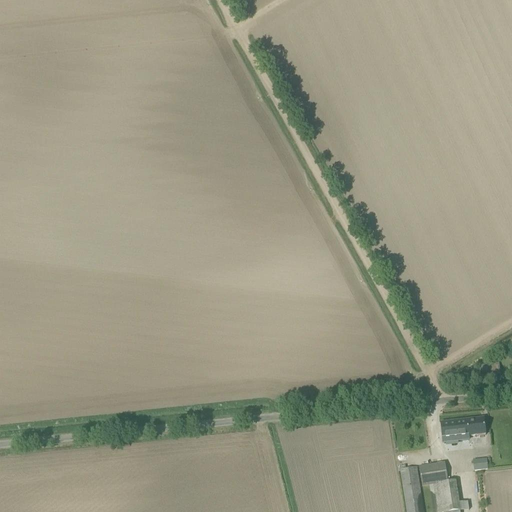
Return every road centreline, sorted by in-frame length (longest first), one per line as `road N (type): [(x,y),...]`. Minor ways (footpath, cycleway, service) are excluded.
road 1 (unclassified): [(0,447),(511,395)]
road 2 (track): [(444,401),(221,0)]
